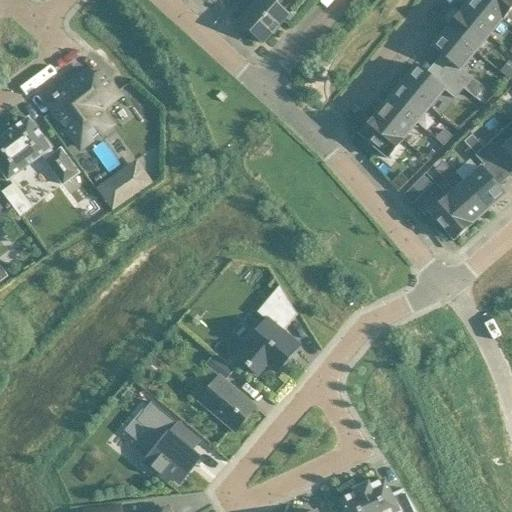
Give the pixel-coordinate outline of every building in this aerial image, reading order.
[(271,0),(247,0),(254,6),(239,22),(263,44),(272,33),(274,35),(280,28),(278,27),(285,19),(288,15),(271,0)] [(504,19),(481,0),(471,0),(461,13),(490,36),(504,19)] [(511,0),(481,0),(504,19),(511,9),(511,0)] [(292,11),(288,15),(285,19),(292,25),(299,17),(292,11)] [(490,36),(461,13),(447,30),(475,54),(490,36)] [(475,54),(447,30),(432,48),(461,71),(453,80),(463,89),(476,100),(485,88),(462,69),(475,54)] [(511,75),(511,64),(509,62),(501,72),(509,79),(511,75)] [(417,66),(403,83),(431,107),(445,91),(455,99),(463,89),(453,80),(446,90),(417,66)] [(90,71),(58,95),(58,94),(53,97),(54,98),(47,103),(81,148),(102,132),(91,117),(118,96),(101,73),(94,77),(90,71)] [(431,107),(403,83),(388,101),(417,124),(431,107)] [(417,124),(388,101),(374,118),(402,142),(417,124)] [(402,142),(374,118),(360,136),(388,159),(402,142)] [(29,119),(0,140),(0,169),(8,181),(42,156),(46,161),(63,185),(79,174),(61,150),(55,155),(51,149),(29,119)] [(511,122),(492,141),(501,151),(503,149),(511,158),(511,122)] [(423,156),(429,161),(435,154),(429,148),(423,156)] [(442,159),(433,166),(436,170),(444,163),(442,159)] [(481,168),(464,183),(489,211),(506,195),(481,168)] [(119,176),(99,190),(113,210),(133,197),(119,176)] [(489,211),(464,183),(447,198),(471,226),(489,211)] [(15,184),(3,193),(21,217),(32,208),(15,184)] [(471,226),(447,198),(430,214),(454,241),(459,236),(461,238),(469,231),(467,229),(471,226)] [(1,268),(0,268),(0,284),(8,278),(1,268)] [(248,348),(238,359),(257,375),(267,364),(278,373),(299,347),(283,333),(298,315),(280,286),(258,313),(266,321),(245,346),(248,348)] [(213,356),(204,366),(213,374),(218,378),(219,377),(225,382),(233,372),(222,363),(213,356)] [(225,382),(219,377),(218,378),(206,393),(215,400),(208,409),(235,432),(256,408),(225,382)] [(150,453),(142,463),(167,485),(169,483),(173,478),(180,483),(196,464),(194,462),(197,458),(192,454),(192,453),(191,452),(199,442),(151,402),(144,411),(135,421),(148,432),(138,443),(150,453)] [(417,511),(404,489),(391,495),(385,480),(371,487),(369,483),(353,491),(355,494),(341,501),(346,511),(417,511)]
